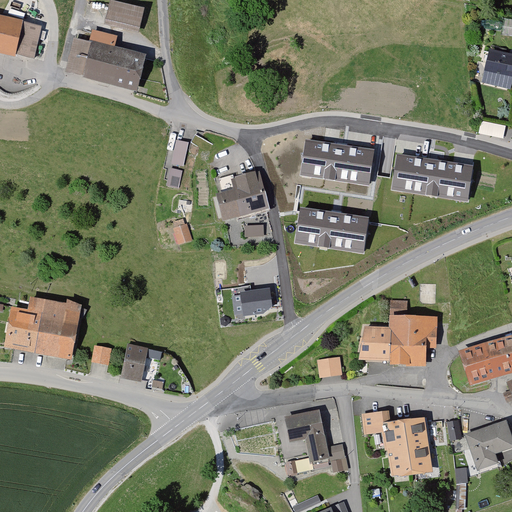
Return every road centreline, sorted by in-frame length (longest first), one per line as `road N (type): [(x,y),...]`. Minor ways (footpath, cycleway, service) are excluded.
road 1 (residential): [(222,393),(257,401),(348,388),(511,417)]
road 2 (residential): [(246,134),(317,119),(511,153)]
road 3 (secondary): [(511,217),(413,260),(288,339)]
road 4 (residential): [(246,134),(275,230),(288,339)]
road 5 (residential): [(177,426),(135,399),(0,375)]
road 6 (residential): [(162,0),(168,70),(185,113),(246,134)]
road 7 (secondary): [(177,426),(83,511)]
